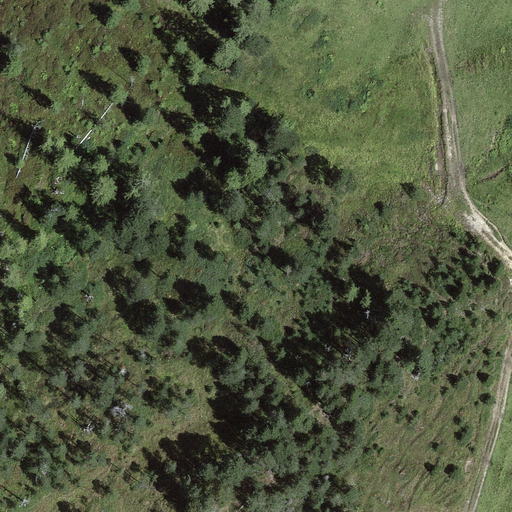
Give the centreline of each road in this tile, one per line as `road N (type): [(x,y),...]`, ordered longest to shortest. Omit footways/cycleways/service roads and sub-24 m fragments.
road 1 (track): [(511,258),(461,195),(439,0)]
road 2 (track): [(468,511),(511,349)]
